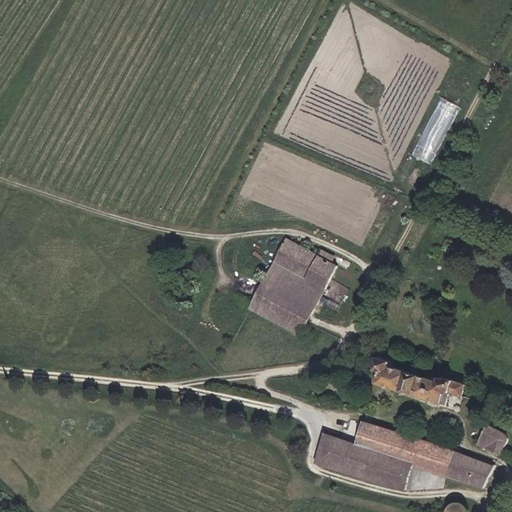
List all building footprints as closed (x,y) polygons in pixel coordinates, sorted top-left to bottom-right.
[(460,107),(441,97),(410,155),(429,165),(460,107)] [(301,335),(338,265),(332,262),(334,257),(322,250),(318,257),(286,240),(249,308),(301,335)] [(447,397),(453,399),(457,387),(443,382),(441,387),(393,372),(394,365),(383,362),(380,377),(385,379),(381,392),(443,410),(447,397)] [(417,472),(446,483),(456,460),(427,450),(367,430),(361,450),(327,440),(317,471),(363,484),(408,499),(417,472)] [(502,463),(509,449),(508,444),(497,438),(489,437),(479,454),(502,463)] [(446,483),(485,496),(496,475),(456,460),(446,483)]
